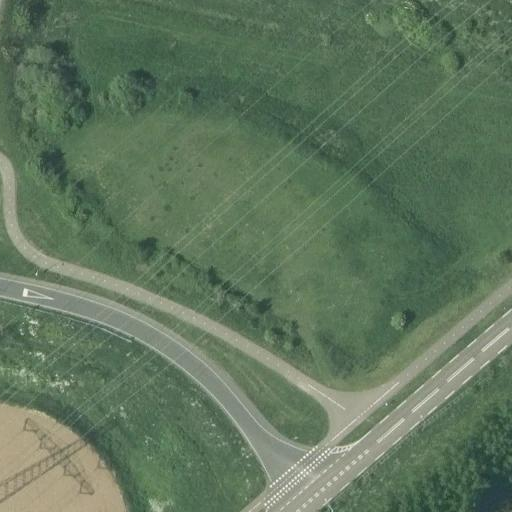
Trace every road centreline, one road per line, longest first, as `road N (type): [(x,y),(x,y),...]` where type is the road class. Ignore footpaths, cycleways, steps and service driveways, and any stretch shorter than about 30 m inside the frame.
road 1 (trunk): [(312,498),(210,381),(167,346),(115,318),(0,287)]
road 2 (secondary): [(312,498),(511,329)]
